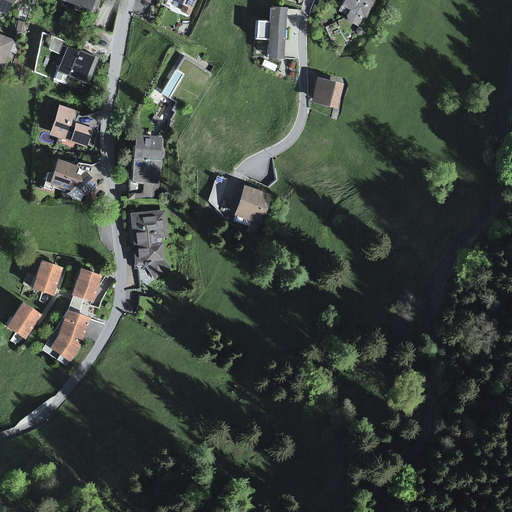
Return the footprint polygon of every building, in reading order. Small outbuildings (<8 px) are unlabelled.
[(14,0),(0,0),(0,9),(9,14),(14,0)] [(72,0),(95,10),(99,0),(72,0)] [(173,0),(185,5),(182,10),(194,15),(199,0),(173,0)] [(345,0),(344,4),(352,8),(347,17),(359,23),(363,15),(368,18),(377,0),(345,0)] [(272,20),(258,19),(257,36),(271,37),(269,56),(286,57),(290,6),(273,5),(272,20)] [(30,21),(21,19),(18,29),(28,32),(30,21)] [(67,39),(45,30),(36,71),(53,78),(67,39)] [(0,32),(0,62),(6,65),(17,39),(0,32)] [(68,46),(56,76),(87,88),(100,56),(82,48),(80,51),(68,46)] [(186,55),(164,91),(178,100),(173,108),(176,110),(172,117),(176,137),(215,73),(186,55)] [(343,82),(319,77),(314,101),(337,106),(343,82)] [(80,109),(60,103),(51,132),(89,144),(95,127),(76,121),(80,109)] [(163,136),(137,134),(133,181),(147,182),(160,183),(160,182),(160,179),(163,136)] [(59,159),(51,182),(70,188),(77,182),(87,193),(98,183),(87,170),(83,173),(76,171),(78,166),(59,159)] [(160,183),(147,182),(146,192),(132,193),(132,198),(162,198),(163,179),(160,179),(160,182),(160,183)] [(245,184),(235,214),(264,224),(274,194),(245,184)] [(167,209),(131,213),(136,265),(149,264),(158,277),(173,267),(166,256),(164,237),(170,237),(167,209)] [(42,260),(34,287),(55,294),(64,267),(42,260)] [(103,275),(82,268),(74,294),(95,300),(103,275)] [(23,302),(7,327),(26,339),(42,314),(23,302)] [(92,318),(68,310),(60,337),(52,347),(73,361),(83,347),(92,318)]
